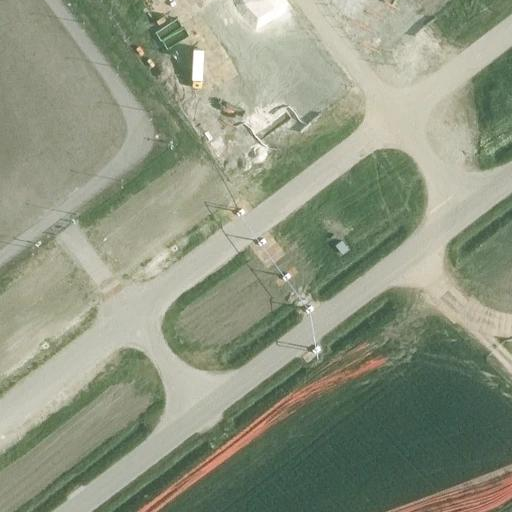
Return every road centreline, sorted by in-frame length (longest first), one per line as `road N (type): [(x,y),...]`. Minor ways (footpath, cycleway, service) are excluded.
road 1 (unclassified): [(79,511),(511,179)]
road 2 (track): [(511,360),(413,259)]
